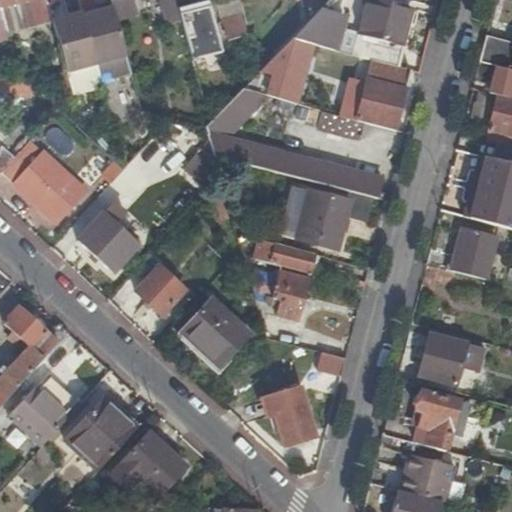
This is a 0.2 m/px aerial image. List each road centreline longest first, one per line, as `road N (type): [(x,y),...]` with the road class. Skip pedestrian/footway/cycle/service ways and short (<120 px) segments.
road 1 (residential): [(326,511),(468,0)]
road 2 (residential): [(0,239),(304,511)]
